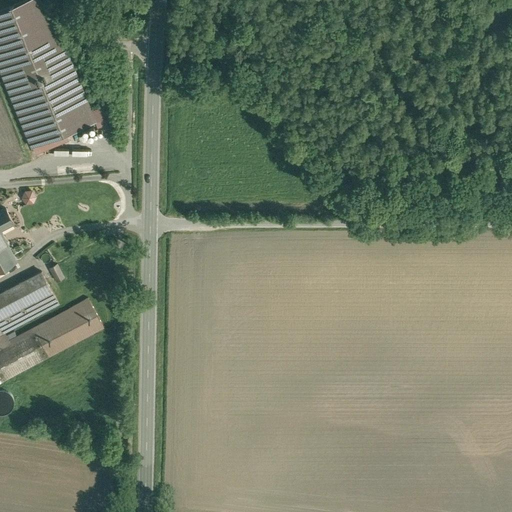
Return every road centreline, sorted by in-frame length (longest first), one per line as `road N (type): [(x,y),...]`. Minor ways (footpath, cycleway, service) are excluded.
road 1 (unclassified): [(150,221),(511,222)]
road 2 (secondary): [(145,511),(150,221)]
road 3 (secondary): [(150,221),(155,45)]
